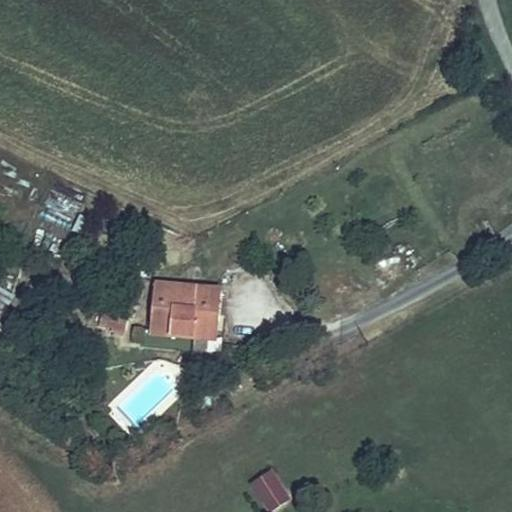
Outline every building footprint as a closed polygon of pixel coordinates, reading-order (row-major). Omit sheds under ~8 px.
[(40,219),(67,230),(79,199),(52,188),(40,219)] [(246,288),(180,280),(174,325),(217,331),(218,319),(241,322),(246,288)] [(0,316),(10,291),(0,287),(0,316)] [(218,319),(217,331),(241,336),(241,322),(218,319)] [(266,511),(273,511),(292,501),(274,470),(251,484),(266,511)]
